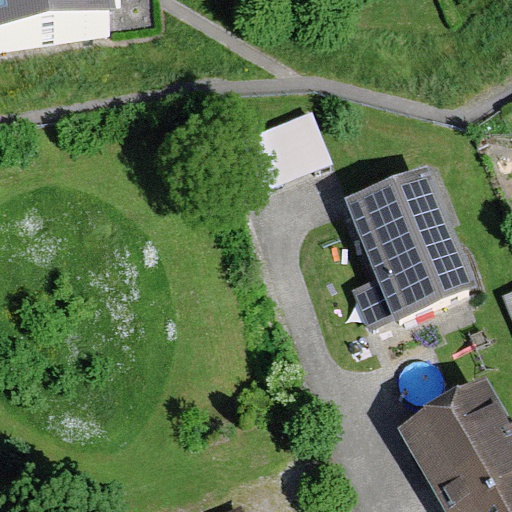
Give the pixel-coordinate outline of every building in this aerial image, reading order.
[(0,0),(0,60),(107,48),(101,0),(0,0)] [(273,126),(290,167),(332,150),(315,109),(273,126)] [(475,309),(429,188),(348,219),(394,340),(475,309)] [(511,258),(511,259),(511,298),(503,301),(511,324),(511,258)] [(429,511),(511,511),(511,431),(508,435),(496,416),(486,422),(468,393),(386,443),(429,511)] [(210,511),(207,503),(182,511),(210,511)]
